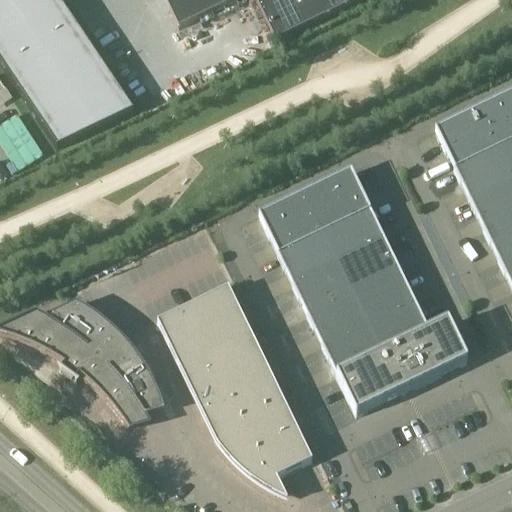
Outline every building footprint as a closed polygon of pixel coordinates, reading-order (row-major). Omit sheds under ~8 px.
[(0,0),(0,30),(1,32),(0,32),(0,68),(57,152),(132,115),(54,0),(0,0)] [(251,0),(274,45),(366,0),(162,0),(177,32),(243,0),(251,0)] [(0,108),(12,100),(5,90),(0,93),(0,108)] [(511,97),(481,113),(500,152),(511,145),(511,97)] [(435,135),(454,174),(500,152),(481,113),(435,135)] [(511,145),(500,152),(511,177),(511,145)] [(511,177),(500,152),(454,174),(469,204),(511,183),(511,177)] [(350,176),(304,198),(323,237),(369,215),(350,176)] [(511,183),(469,204),(483,235),(511,220),(511,183)] [(304,198),(259,220),(278,260),(323,237),(304,198)] [(369,215),(323,237),(338,268),(384,245),(369,215)] [(511,220),(483,235),(498,265),(511,257),(511,220)] [(323,237),(278,260),(292,290),(338,268),(323,237)] [(384,245),(338,268),(353,298),(398,276),(384,245)] [(511,257),(498,265),(511,293),(511,257)] [(338,268),(292,290),(307,320),(353,298),(338,268)] [(398,276),(353,298),(367,328),(413,306),(398,276)] [(286,496),(282,494),(276,483),(312,465),(228,292),(156,326),(215,448),(240,473),(257,485),(287,498),(287,497),(286,496)] [(353,298),(307,320),(321,350),(367,328),(353,298)] [(413,306),(367,328),(382,358),(427,336),(413,306)] [(94,319),(76,308),(44,322),(35,318),(0,335),(0,340),(13,344),(32,352),(49,360),(64,370),(60,375),(74,385),(78,380),(85,385),(95,394),(105,404),(116,418),(127,433),(149,426),(144,418),(162,413),(161,409),(155,394),(148,378),(137,362),(124,346),(110,332),(94,319)] [(427,336),(382,358),(336,380),(355,420),(466,367),(447,327),(428,336),(427,336)] [(367,328),(321,350),(336,380),(382,358),(367,328)]
